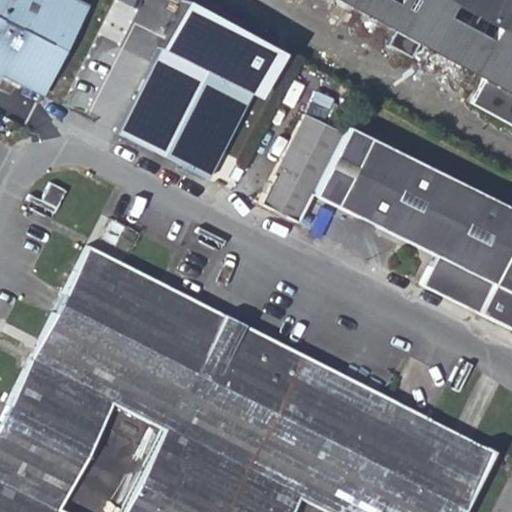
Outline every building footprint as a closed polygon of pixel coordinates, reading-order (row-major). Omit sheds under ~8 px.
[(0,0),(0,73),(28,88),(37,91),(83,6),(71,0),(0,0)] [(511,0),(334,0),(387,28),(379,43),(403,55),(410,41),(476,76),(468,100),(511,125),(511,0)] [(157,46),(114,130),(158,151),(198,68),(157,46)] [(245,93),(198,68),(158,151),(205,176),(245,93)] [(296,111),(252,200),(290,220),(305,190),(335,130),(296,111)] [(423,251),(412,282),(511,332),(511,211),(339,122),(335,130),(305,190),(423,251)] [(0,414),(0,511),(456,511),(487,451),(426,419),(430,407),(391,386),(385,399),(85,247),(0,414)]
